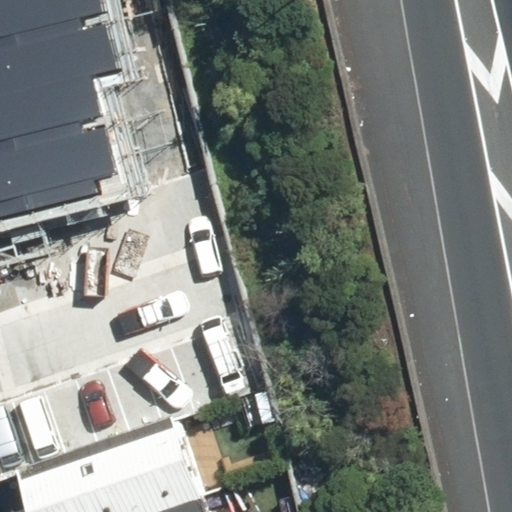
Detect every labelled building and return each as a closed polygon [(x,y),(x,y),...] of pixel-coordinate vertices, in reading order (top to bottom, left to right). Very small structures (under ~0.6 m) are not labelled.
[(89,0),(0,0),(0,37),(93,12),(89,0)] [(93,12),(0,37),(0,96),(75,76),(107,67),(93,12)] [(75,76),(0,96),(0,158),(91,133),(75,76)] [(91,133),(0,158),(0,215),(106,186),(91,133)] [(18,511),(213,511),(184,415),(6,470),(18,511)]
